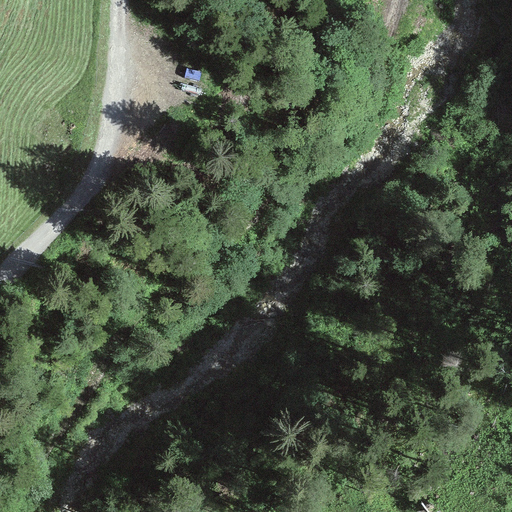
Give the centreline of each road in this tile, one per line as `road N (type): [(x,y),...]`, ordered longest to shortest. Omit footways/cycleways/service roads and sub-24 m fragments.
road 1 (track): [(396,0),(372,84),(328,149),(156,303),(75,402),(9,511)]
road 2 (track): [(120,0),(110,140),(53,236),(0,288)]
